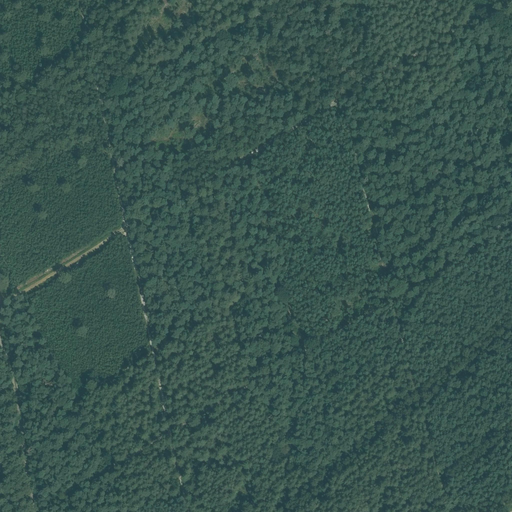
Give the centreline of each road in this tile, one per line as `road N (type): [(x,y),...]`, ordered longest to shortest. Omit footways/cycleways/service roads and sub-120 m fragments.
road 1 (track): [(37,508),(511,226)]
road 2 (track): [(0,330),(38,511)]
